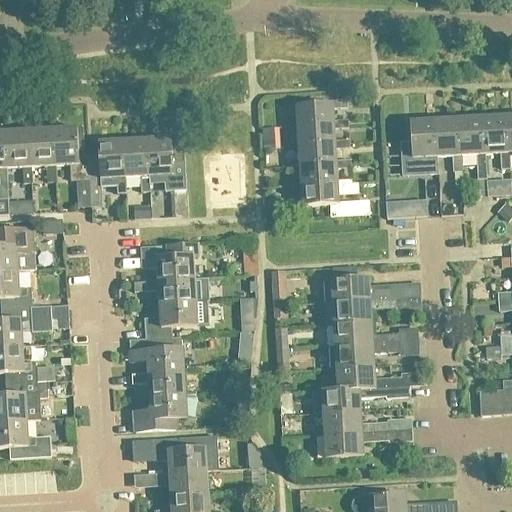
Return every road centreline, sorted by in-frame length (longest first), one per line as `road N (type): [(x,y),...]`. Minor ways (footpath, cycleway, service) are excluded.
road 1 (residential): [(468,504),(463,434),(441,414),(435,237)]
road 2 (residential): [(261,17),(204,17),(0,45)]
road 3 (residential): [(106,500),(92,247)]
road 4 (residential): [(511,25),(261,17)]
